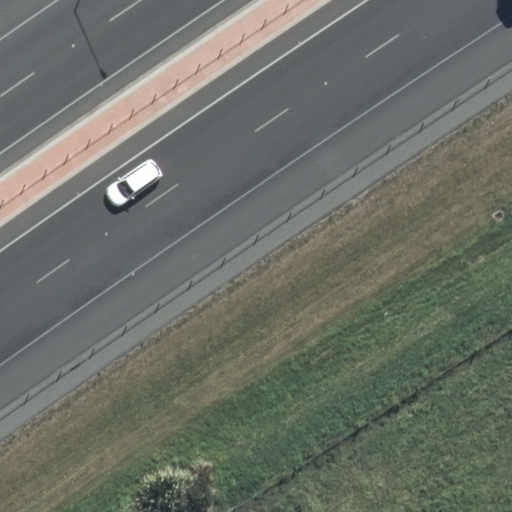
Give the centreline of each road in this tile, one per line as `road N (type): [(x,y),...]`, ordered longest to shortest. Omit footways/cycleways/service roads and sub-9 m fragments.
road 1 (motorway): [(450,0),(0,308)]
road 2 (motorway): [(0,96),(140,0)]
